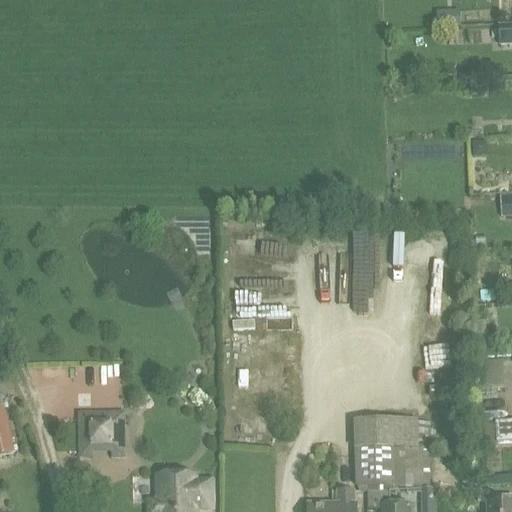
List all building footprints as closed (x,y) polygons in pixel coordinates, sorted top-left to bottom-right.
[(511,46),(511,27),(499,28),(499,47),(511,46)] [(487,142),(472,143),(472,157),(488,157),(487,142)] [(511,195),(501,196),(502,218),(511,217),(511,195)] [(265,261),(264,243),(242,244),(242,262),(265,261)] [(281,316),(277,298),(244,305),(248,323),(281,316)] [(502,363),(476,365),(477,391),(503,389),(502,363)] [(2,409),(0,409),(0,456),(13,454),(2,409)] [(79,460),(125,459),(124,414),(78,415),(79,460)] [(418,450),(417,424),(417,421),(353,424),(356,490),(394,489),(394,488),(393,452),(418,450)] [(511,444),(511,421),(511,423),(502,423),(502,444),(511,444)] [(430,424),(417,424),(418,450),(393,452),(394,488),(412,488),(412,489),(430,489),(429,444),(430,444),(430,424)] [(195,511),(212,511),(211,484),(195,484),(195,478),(164,479),(165,503),(149,503),(149,511),(195,511)] [(421,491),(421,499),(436,499),(436,491),(421,491)] [(354,492),(331,493),(331,508),(308,508),(307,511),(355,511),(356,508),(355,508),(354,492)] [(367,511),(370,511),(382,511),(381,511),(409,511),(409,507),(390,507),(389,493),(367,494),(367,511)] [(511,511),(511,497),(488,498),(488,507),(487,511),(511,511)]
